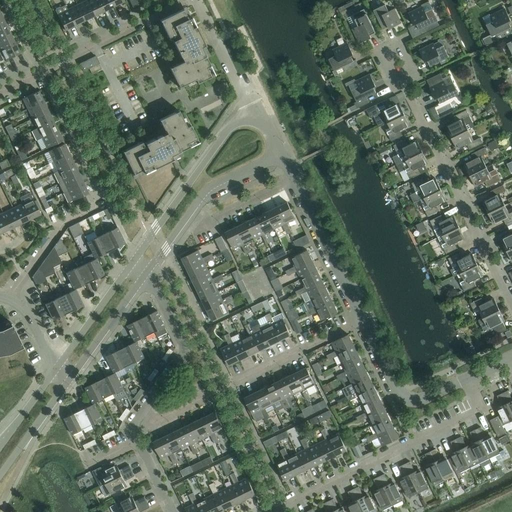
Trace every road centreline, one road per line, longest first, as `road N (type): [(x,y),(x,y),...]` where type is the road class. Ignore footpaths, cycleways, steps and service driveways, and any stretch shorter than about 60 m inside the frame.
road 1 (residential): [(511,308),(385,45)]
road 2 (residential): [(269,511),(467,414),(476,399),(468,376)]
road 3 (residential): [(0,91),(187,0)]
road 4 (unclassified): [(251,110),(229,125),(134,256)]
road 5 (unclassified): [(144,273),(209,187),(280,152)]
road 6 (residential): [(361,315),(280,152)]
road 7 (residential): [(144,273),(181,347),(135,429)]
road 8 (residential): [(468,376),(419,399),(405,396),(361,315)]
road 9 (residential): [(235,380),(361,315)]
road 10 (unclassified): [(64,386),(144,273)]
road 11 (unclassified): [(134,256),(56,368)]
road 12 (residential): [(97,207),(65,221),(6,297)]
road 13 (residential): [(251,110),(197,0)]
